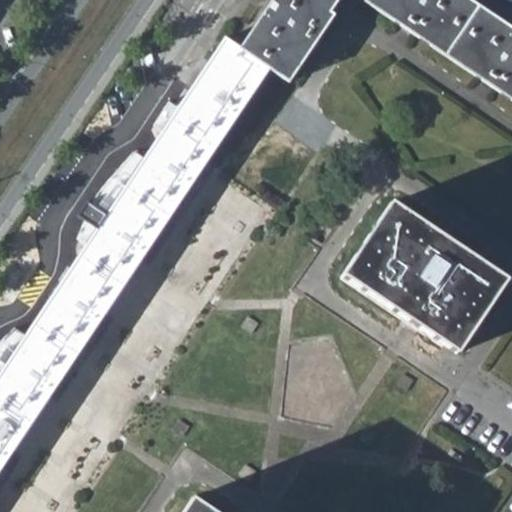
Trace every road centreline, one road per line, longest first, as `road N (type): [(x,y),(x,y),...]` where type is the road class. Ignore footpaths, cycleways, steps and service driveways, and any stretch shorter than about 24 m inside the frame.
road 1 (tertiary): [(0,218),(147,0)]
road 2 (residential): [(511,419),(310,284)]
road 3 (tertiary): [(82,0),(0,118)]
